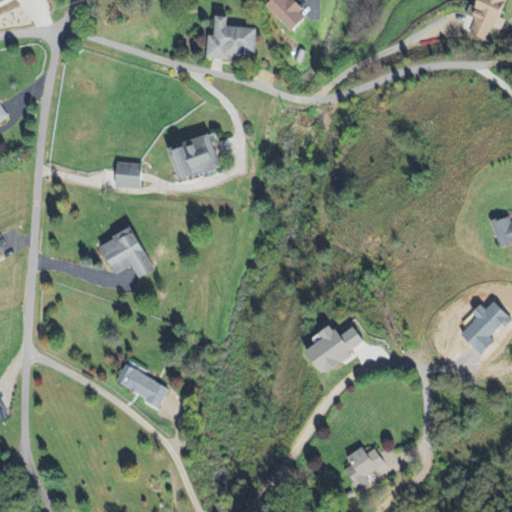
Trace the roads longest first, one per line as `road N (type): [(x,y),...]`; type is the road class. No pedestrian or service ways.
road 1 (residential): [(50,511),(23,457),(27,331),(59,35),(88,0)]
road 2 (residential): [(474,64),(404,69),(327,99),(297,100),(59,35)]
road 3 (residential): [(425,445),(419,371),(395,361),(363,368),(333,392),(247,511)]
road 4 (residential): [(200,511),(157,433),(102,390),(26,353)]
